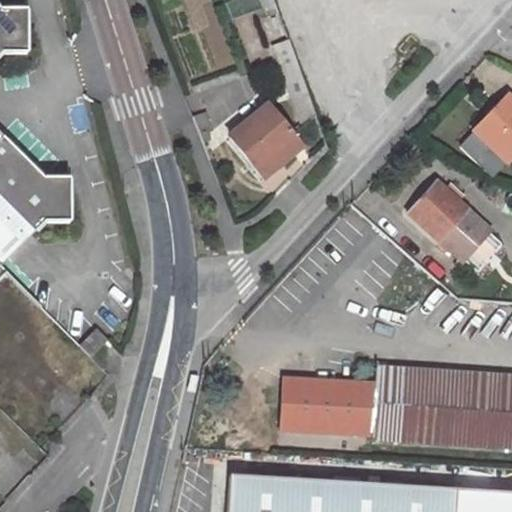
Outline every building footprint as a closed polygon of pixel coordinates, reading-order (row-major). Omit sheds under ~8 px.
[(3,7),(0,3),(0,264),(2,267),(46,222),(72,222),(73,179),(45,179),(0,133),(0,56),(5,51),(29,52),(29,7),(3,7)] [(291,40),(276,46),(295,96),(291,97),(303,128),(319,114),(291,40)] [(511,101),(507,97),(461,147),(493,177),(511,156),(511,101)] [(269,105),(233,136),(268,179),(290,159),(284,152),(298,140),(269,105)] [(215,130),(209,115),(196,119),(202,135),(215,130)] [(489,231),(458,202),(462,198),(448,186),(444,190),(436,183),(408,213),(461,262),(489,231)] [(99,329),(82,346),(93,358),(110,340),(99,329)] [(511,377),(376,368),(373,440),(511,448),(511,377)] [(228,511),(453,511),(455,491),(230,477),(228,511)] [(511,511),(511,498),(484,500),(484,511),(511,511)]
